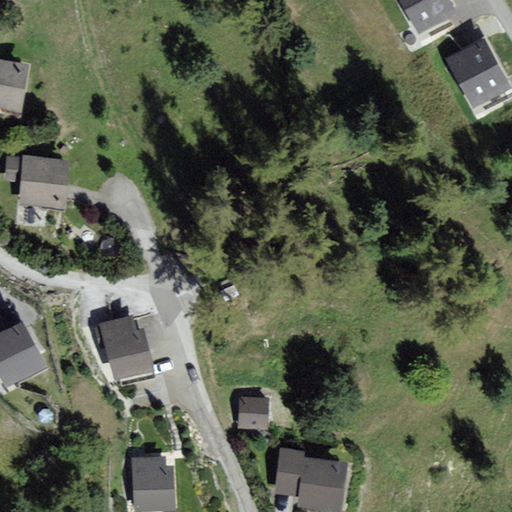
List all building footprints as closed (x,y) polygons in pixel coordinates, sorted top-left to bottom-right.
[(445,0),(401,0),(418,30),(452,12),(445,0)] [(483,40),(449,59),(474,105),(509,86),(483,40)] [(35,59),(0,55),(0,106),(30,110),(35,59)] [(21,177),(22,150),(6,149),(5,176),(21,177)] [(74,159),(25,157),(23,208),(72,210),(74,159)] [(139,310),(106,320),(122,373),(164,360),(153,320),(143,323),(139,310)] [(23,321),(0,332),(0,371),(0,372),(7,384),(45,365),(23,321)] [(274,394),(244,393),(242,422),(272,424),(274,394)] [(319,446),(289,442),(284,487),(308,490),(307,501),(357,507),(363,462),(346,460),(347,454),(318,450),(319,446)] [(171,452),(138,454),(141,504),(186,501),(183,462),(171,462),(171,452)]
